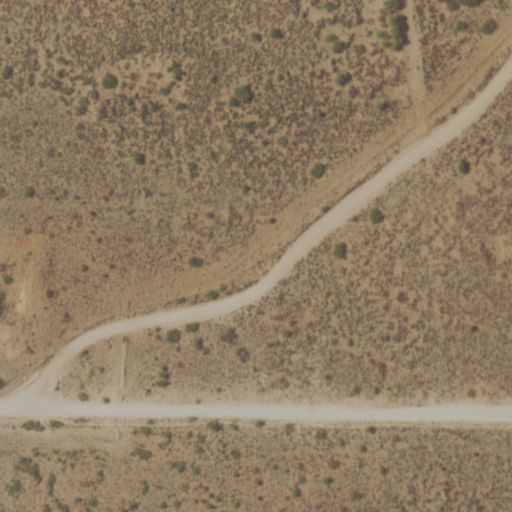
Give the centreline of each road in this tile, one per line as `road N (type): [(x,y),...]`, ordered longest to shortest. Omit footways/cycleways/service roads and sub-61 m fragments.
road 1 (residential): [(511,68),(412,178),(281,254),(130,290),(15,396),(15,406)]
road 2 (residential): [(511,403),(0,405)]
